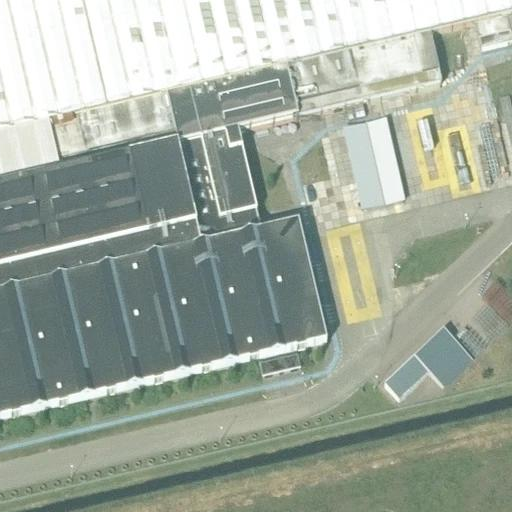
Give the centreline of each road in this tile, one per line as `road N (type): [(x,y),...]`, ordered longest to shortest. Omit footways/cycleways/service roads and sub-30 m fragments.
road 1 (unknown): [(0,481),(318,397),(511,226)]
road 2 (unknown): [(511,417),(128,511)]
